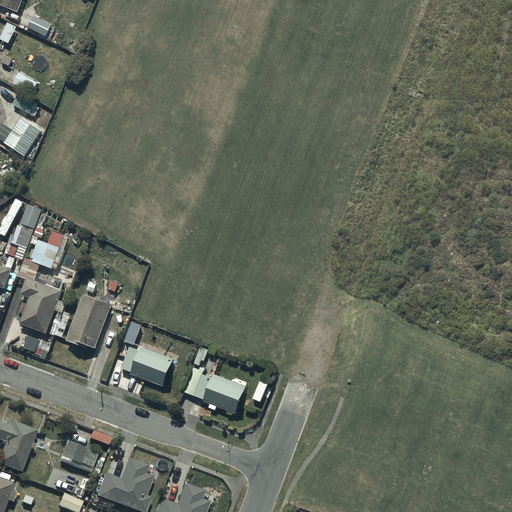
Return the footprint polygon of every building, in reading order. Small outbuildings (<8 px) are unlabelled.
[(0,0),(0,4),(17,12),(22,0),(0,0)] [(52,27),(33,18),(27,30),(46,39),(52,27)] [(0,41),(9,46),(17,29),(8,25),(0,41)] [(20,74),(13,86),(31,97),(38,85),(20,74)] [(38,106),(19,95),(12,107),(31,117),(38,106)] [(42,134),(21,120),(4,145),(25,159),(42,134)] [(16,160),(0,151),(0,165),(9,171),(16,160)] [(38,223),(41,214),(42,211),(28,207),(21,227),(24,228),(23,230),(22,229),(16,247),(21,248),(18,256),(24,258),(26,250),(28,250),(34,233),(31,232),(32,231),(35,231),(38,223)] [(18,278),(35,284),(41,268),(52,272),(53,271),(57,272),(67,244),(64,242),(65,238),(53,234),(48,247),(38,243),(35,252),(32,250),(29,259),(32,260),(31,263),(24,260),(18,278)] [(0,289),(4,291),(12,273),(0,268),(0,289)] [(46,288),(27,282),(22,297),(29,300),(20,327),(47,337),(56,313),(62,315),(65,305),(60,303),(63,293),(61,293),(64,283),(49,278),(46,288)] [(113,308),(84,297),(66,343),(86,351),(87,349),(96,352),(113,308)] [(163,388),(173,361),(141,349),(139,354),(130,350),(121,372),(163,388)] [(205,363),(209,352),(200,349),(193,367),(199,369),(202,363),(205,363)] [(212,381),(202,377),(194,399),(204,403),(204,404),(236,416),(247,389),(214,376),(212,381)] [(36,447),(32,446),(37,434),(7,423),(6,427),(0,424),(0,443),(6,446),(0,461),(0,467),(21,475),(30,452),(34,453),(36,447)] [(98,455),(67,443),(60,462),(90,474),(98,455)] [(149,468),(128,460),(120,481),(104,475),(96,497),(135,511),(147,511),(152,500),(147,499),(154,480),(146,477),(149,468)] [(17,496),(11,494),(14,487),(0,481),(0,511),(4,511),(8,504),(13,506),(17,496)] [(177,506),(160,500),(155,511),(207,511),(210,505),(203,502),(206,494),(184,486),(177,506)] [(62,496),(57,508),(67,511),(79,511),(83,504),(62,496)]
